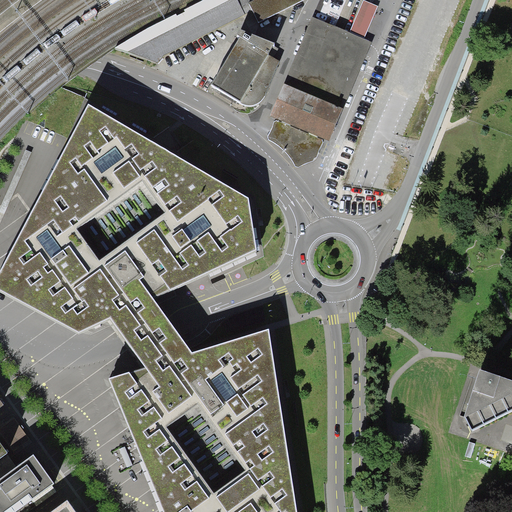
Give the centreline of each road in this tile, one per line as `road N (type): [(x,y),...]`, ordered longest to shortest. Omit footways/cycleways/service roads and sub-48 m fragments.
road 1 (residential): [(279,283),(77,357),(45,353),(0,332)]
road 2 (residential): [(479,0),(408,188),(363,243)]
road 3 (primary): [(360,511),(353,287)]
road 4 (primary): [(328,292),(341,511)]
road 5 (primary): [(336,225),(240,124),(194,108)]
road 6 (residential): [(95,511),(0,379)]
road 7 (primary): [(194,108),(288,204)]
